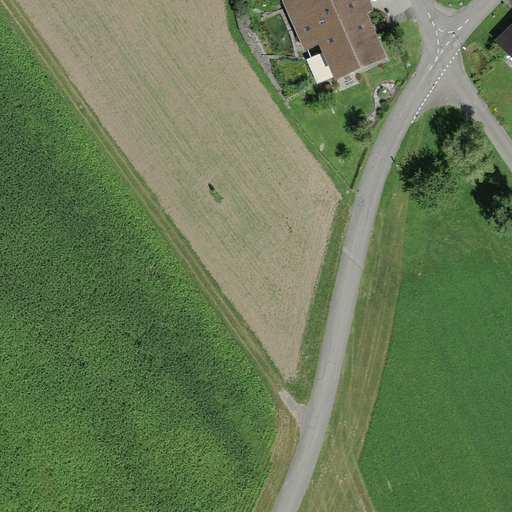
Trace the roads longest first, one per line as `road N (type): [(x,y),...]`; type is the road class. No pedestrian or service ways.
road 1 (residential): [(280,511),(325,381),(371,174),(447,43)]
road 2 (residential): [(447,43),(511,151)]
